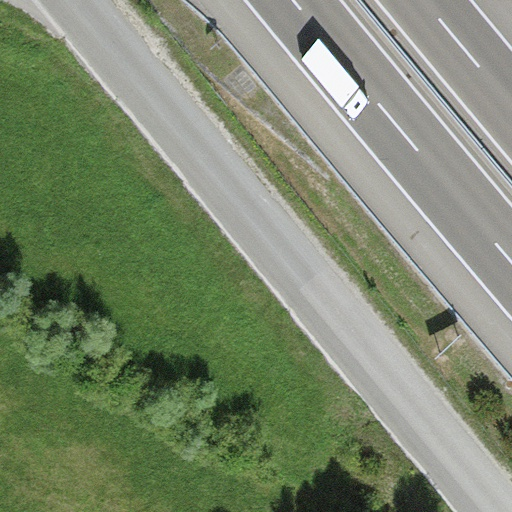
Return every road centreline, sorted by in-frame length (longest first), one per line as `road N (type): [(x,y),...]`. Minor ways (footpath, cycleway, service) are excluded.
road 1 (unclassified): [(495,511),(71,0)]
road 2 (motorway): [(294,0),(511,260)]
road 3 (motorway): [(511,104),(425,0)]
